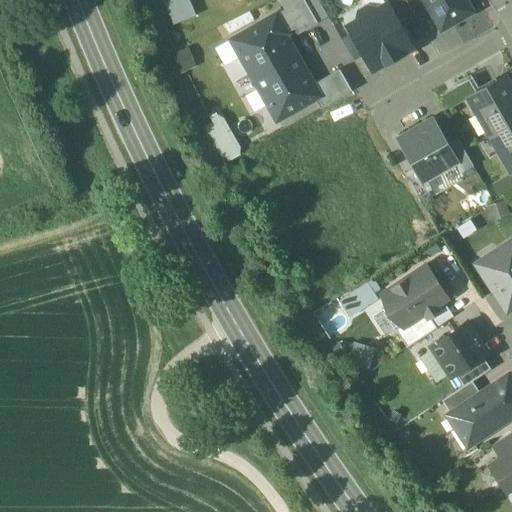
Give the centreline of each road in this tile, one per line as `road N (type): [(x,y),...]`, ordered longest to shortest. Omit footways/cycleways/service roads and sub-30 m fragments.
road 1 (secondary): [(355,511),(214,290),(79,0)]
road 2 (track): [(283,511),(255,475),(179,442),(162,426),(158,387),(234,325)]
road 3 (residential): [(394,99),(511,31)]
